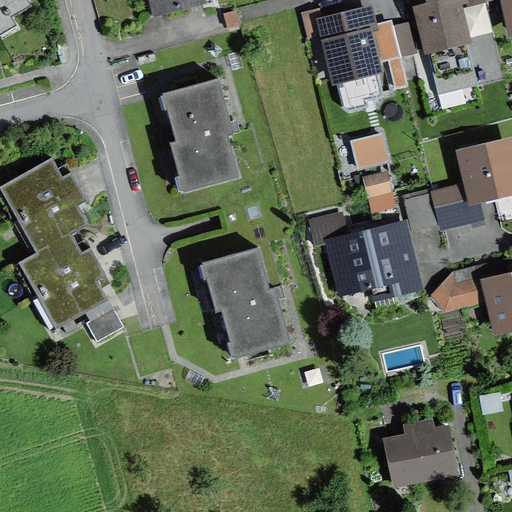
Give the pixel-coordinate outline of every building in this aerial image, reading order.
[(0,0),(0,37),(29,18),(17,0),(0,0)] [(197,0),(147,0),(152,19),(199,9),(197,0)] [(426,0),(428,7),(414,11),(426,57),(474,45),(462,0),(426,0)] [(511,0),(501,0),(510,38),(511,37),(511,0)] [(333,93),(380,82),(364,16),(317,28),(333,93)] [(394,33),(400,60),(414,56),(407,30),(394,33)] [(400,60),(394,33),(378,37),(385,63),(400,60)] [(224,85),(168,101),(178,139),(169,142),(184,196),(241,180),(228,133),(237,130),(224,85)] [(379,145),(358,151),(368,184),(388,178),(379,145)] [(463,197),(430,205),(438,241),(485,230),(481,212),(511,204),(511,151),(456,165),(463,197)] [(22,226),(82,191),(73,177),(66,181),(54,161),(1,192),(22,226)] [(391,183),(367,190),(371,206),(396,200),(391,183)] [(82,191),(22,226),(41,257),(73,239),(89,229),(78,210),(89,204),(82,191)] [(406,214),(413,239),(434,233),(428,208),(406,214)] [(344,210),(305,220),(312,246),(325,243),(343,310),(419,290),(402,222),(351,236),(344,210)] [(20,270),(39,303),(103,265),(95,251),(84,258),(73,239),(41,257),(20,270)] [(259,256),(206,271),(219,316),(227,313),(242,362),(300,345),(283,291),(270,295),(259,256)] [(109,275),(103,265),(39,303),(56,331),(107,300),(97,283),(109,275)] [(511,276),(484,283),(498,339),(511,335),(511,276)] [(446,278),(428,302),(451,312),(486,303),(480,281),(457,287),(446,278)] [(111,315),(87,331),(98,349),(123,334),(111,315)] [(447,425),(385,437),(396,488),(457,476),(447,425)]
